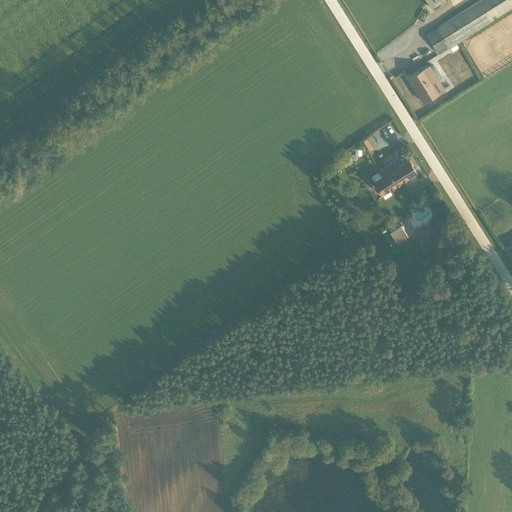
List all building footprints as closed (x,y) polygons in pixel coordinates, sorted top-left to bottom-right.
[(511,0),(481,0),(425,34),(437,54),(511,8),(511,0)] [(441,79),(432,64),(408,79),(424,103),(446,89),(440,80),(441,79)] [(362,140),(368,150),(372,147),(366,138),(362,140)] [(381,195),(416,172),(408,161),(397,168),(392,161),(375,172),(376,173),(370,177),(373,182),(372,182),(381,195)] [(400,227),(389,234),(396,244),(406,237),(400,227)]
